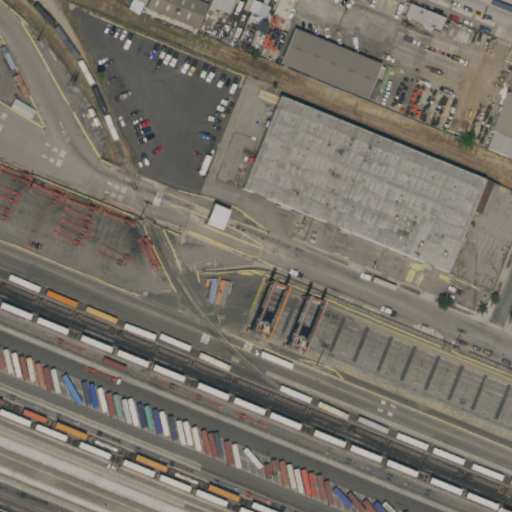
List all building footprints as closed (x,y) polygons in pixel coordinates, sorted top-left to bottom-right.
[(146,0),(199,0),(207,3),(197,28),(144,7),(146,0)] [(234,0),(229,13),(225,11),(224,12),(223,12),(221,15),(219,18),(217,21),(215,23),(213,23),(212,28),(201,23),(210,0),(234,0)] [(277,0),(292,0),(285,18),(272,13),(277,0)] [(391,14),(391,15),(364,4),(365,0),(391,0),(390,3),(396,5),(396,4),(401,5),(396,16),(391,14)] [(445,17),(439,30),(432,27),(431,30),(411,22),(412,18),(410,17),(408,22),(400,19),(401,14),(404,15),(409,2),(445,17)] [(380,63),(379,65),(385,67),(381,78),(374,76),(366,98),(279,62),(293,27),(380,63)] [(80,94),(70,117),(34,103),(37,97),(21,91),(28,73),(80,94)] [(511,147),(509,156),(486,147),(492,130),(491,130),(506,91),(509,92),(511,84),(511,147)] [(498,184),(485,216),(471,210),(447,271),(349,231),(348,234),(338,230),(339,227),(289,207),(288,209),(279,205),(280,203),(241,187),(278,94),(498,184)] [(202,223),(219,229),(226,209),(210,203),(202,223)]
